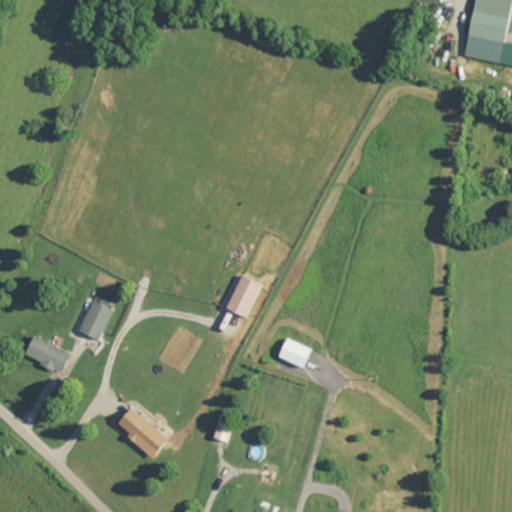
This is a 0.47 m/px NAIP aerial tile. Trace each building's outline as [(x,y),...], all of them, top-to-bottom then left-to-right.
[(511,65),(511,44),(506,43),(511,10),(511,0),(475,0),(465,57),(511,65)] [(249,318),(261,284),(239,276),(228,311),(249,318)] [(113,311),(93,301),(79,331),(99,341),(113,311)] [(70,354),(33,336),(24,355),(61,373),(70,354)] [(313,351),(287,338),(278,357),(305,369),(313,351)] [(168,441),(131,408),(115,425),(152,458),(168,441)]
